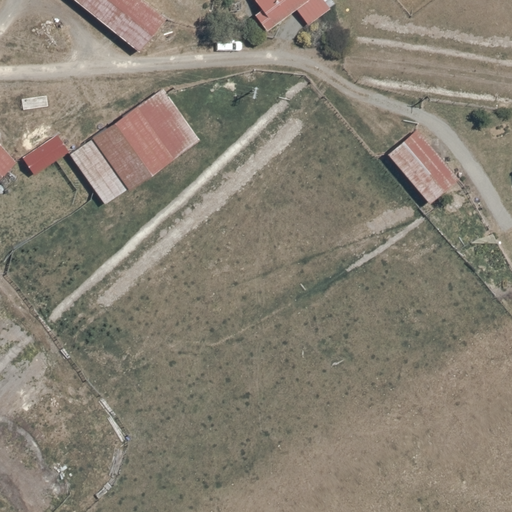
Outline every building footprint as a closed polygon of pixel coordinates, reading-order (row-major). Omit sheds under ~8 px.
[(162,19),(138,0),(69,0),(135,53),(162,19)] [(243,0),(239,3),(262,33),(293,10),(305,27),(327,10),(319,0),(243,0)] [(193,136),(156,84),(64,149),(101,201),(193,136)] [(505,117),(483,123),(489,142),(511,136),(505,117)] [(453,177),(412,127),(384,149),(424,200),(453,177)] [(65,150),(52,133),(18,157),(31,175),(65,150)] [(0,172),(12,161),(0,147),(0,172)]
